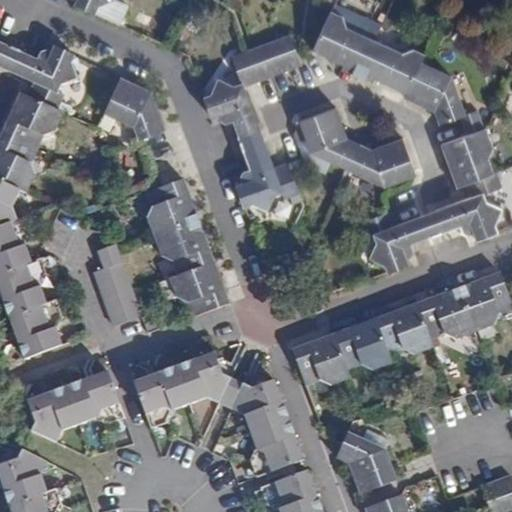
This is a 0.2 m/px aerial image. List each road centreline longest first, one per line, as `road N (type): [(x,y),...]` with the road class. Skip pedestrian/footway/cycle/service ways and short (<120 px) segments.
road 1 (residential): [(24,0),(174,72),(274,332)]
road 2 (residential): [(511,247),(274,332)]
